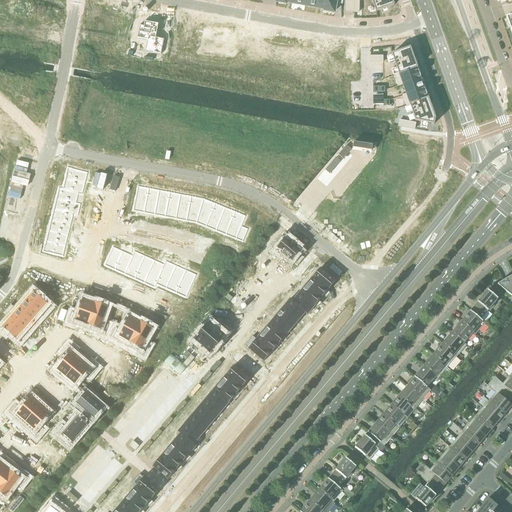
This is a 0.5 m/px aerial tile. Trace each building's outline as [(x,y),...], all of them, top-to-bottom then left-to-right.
[(306,0),(305,6),(319,8),(321,0),(306,0)] [(321,0),(319,8),(325,9),(324,11),(334,12),(336,3),(342,4),(342,0),(321,0)] [(371,0),(375,11),(375,12),(376,12),(393,6),(394,6),(394,5),(393,5),(391,0),(371,0)] [(345,1),(345,12),(354,13),(354,7),(354,3),(354,1),(345,1)] [(97,4),(95,20),(118,24),(121,9),(97,4)] [(139,25),(136,39),(147,41),(146,49),(153,50),(153,53),(161,55),(164,39),(156,38),(158,24),(144,21),(143,26),(139,25)] [(170,26),(167,45),(179,47),(177,57),(192,60),(195,45),(187,43),(189,33),(183,31),(184,29),(170,26)] [(121,31),(119,39),(131,41),(132,33),(121,31)] [(202,32),(200,43),(203,43),(201,51),(218,54),(216,65),(223,66),(226,51),(217,49),(219,38),(214,37),(214,34),(202,32)] [(115,38),(114,46),(129,49),(131,41),(119,39),(115,38)] [(232,42),(230,56),(242,59),(240,69),(255,72),(258,57),(250,55),(253,41),(239,39),(239,43),(232,42)] [(79,40),(75,61),(78,62),(78,66),(92,68),(93,62),(95,63),(98,48),(96,48),(96,42),(79,40)] [(267,44),(263,63),(264,63),(273,65),(272,68),(279,70),(288,71),(290,62),(289,62),(289,63),(282,61),(284,50),(283,50),(279,50),(280,46),(267,44)] [(392,54),(391,54),(392,55),(398,74),(399,74),(417,68),(417,67),(413,58),(414,58),(413,58),(410,49),(410,48),(409,48),(392,54)] [(323,69),(321,84),(337,85),(339,73),(356,73),(356,56),(333,56),(333,70),(323,69)] [(398,74),(394,75),(398,87),(402,85),(420,78),(420,77),(418,71),(417,68),(399,74),(398,74)] [(420,78),(402,85),(406,94),(406,95),(424,88),(420,78)] [(406,94),(402,95),(406,107),(410,105),(428,98),(427,98),(426,95),(424,89),(424,88),(406,95),(406,94)] [(428,98),(410,105),(413,114),(413,115),(415,120),(415,121),(416,121),(433,124),(434,124),(435,119),(435,118),(434,118),(431,109),(431,108),(428,99),(428,98)] [(124,125),(120,144),(135,147),(138,133),(146,135),(148,121),(136,119),(135,127),(124,125)] [(155,131),(151,150),(166,153),(168,139),(176,141),(179,127),(165,124),(163,132),(155,131)] [(185,134),(181,156),(196,159),(198,145),(206,147),(209,132),(195,130),(194,136),(185,134)] [(216,142),(213,162),(226,165),(229,151),(237,152),(239,138),(226,136),(224,144),(216,142)] [(390,136),(389,142),(403,145),(404,139),(390,136)] [(328,202),(316,216),(361,254),(427,176),(433,143),(407,138),(404,152),(407,153),(405,165),(352,227),(338,215),(341,213),(335,208),(328,202)] [(249,150),(241,168),(255,174),(261,161),(268,165),(275,148),(262,142),(257,154),(249,150)] [(280,158),(267,179),(280,187),(288,174),(296,180),(312,161),(302,153),(292,165),(280,158)] [(66,175),(65,179),(85,184),(87,173),(73,169),(67,167),(65,175),(66,175)] [(62,189),(78,193),(78,194),(82,195),(85,184),(65,179),(62,189)] [(138,186),(133,211),(144,213),(149,188),(138,186)] [(59,188),(56,199),(76,204),(76,203),(78,194),(78,193),(62,189),(59,188)] [(149,188),(144,213),(155,215),(159,190),(149,188)] [(159,190),(155,215),(165,217),(170,193),(159,190)] [(170,193),(165,217),(176,219),(181,195),(170,193)] [(181,195),(176,219),(186,221),(191,197),(181,195)] [(191,197),(186,221),(196,223),(204,199),(203,199),(191,197)] [(56,199),(53,209),(73,214),(73,215),(78,216),(79,212),(80,204),(76,203),(76,204),(56,199)] [(204,199),(196,223),(205,227),(215,204),(204,199)] [(215,204),(205,227),(215,231),(225,208),(215,204)] [(225,208),(215,231),(225,235),(235,212),(225,208)] [(53,209),(51,220),(71,225),(73,215),(73,214),(53,209)] [(235,212),(225,235),(236,239),(246,216),(235,212)] [(51,220),(48,230),(68,235),(71,225),(51,220)] [(48,230),(46,241),(65,246),(68,235),(48,230)] [(284,238),(273,252),(279,257),(282,254),(286,257),(286,256),(292,261),(300,251),(297,249),(298,247),(289,239),(288,241),(284,238)] [(44,244),(42,252),(48,253),(63,257),(65,246),(46,241),(45,244),(44,244)] [(113,247),(104,266),(115,270),(123,252),(113,247)] [(123,252),(115,270),(125,275),(133,256),(132,256),(123,252)] [(133,256),(125,275),(134,279),(145,256),(134,252),(132,256),(133,256)] [(145,256),(134,279),(144,284),(155,261),(145,256)] [(155,261),(144,284),(154,288),(156,285),(156,284),(164,265),(155,261)] [(164,265),(156,284),(156,285),(166,289),(176,266),(166,261),(164,265)] [(176,266),(166,289),(175,293),(186,270),(176,266)] [(320,268),(312,278),(328,291),(335,282),(320,268)] [(186,270),(175,293),(186,298),(196,275),(186,270)] [(498,285),(511,296),(511,295),(511,276),(508,279),(498,285)] [(312,278),(299,293),(315,306),(328,291),(312,278)] [(35,289),(25,301),(41,315),(42,317),(51,307),(39,297),(41,295),(35,289)] [(487,290),(470,311),(480,319),(489,310),(490,311),(494,306),(492,305),(498,299),(487,290)] [(292,301),(305,313),(307,315),(315,306),(299,293),(292,301)] [(72,312),(68,323),(74,326),(75,323),(87,328),(95,304),(95,303),(93,303),(94,301),(86,298),(86,300),(83,299),(77,314),(72,312)] [(290,299),(283,308),(298,321),(305,313),(292,301),(290,299)] [(25,301),(17,309),(33,324),(34,323),(41,315),(25,301)] [(95,304),(87,328),(98,332),(97,334),(104,336),(108,325),(102,323),(108,307),(95,302),(95,303),(95,304)] [(283,308),(276,316),(291,329),(298,321),(283,308)] [(17,309),(9,318),(28,334),(36,325),(34,323),(33,324),(17,309)] [(61,309),(57,320),(64,322),(68,311),(61,309)] [(470,311),(461,322),(473,333),(475,335),(485,323),(480,319),(470,311)] [(244,315),(236,324),(241,328),(249,319),(244,315)] [(116,328),(110,338),(127,348),(128,346),(128,345),(141,323),(140,323),(139,322),(140,320),(133,316),(132,318),(129,317),(121,331),(116,328)] [(276,316),(269,324),(284,337),(291,329),(276,316)] [(9,318),(0,328),(0,329),(6,335),(8,333),(19,343),(21,341),(28,334),(9,318)] [(262,319),(257,326),(263,331),(269,324),(262,319)] [(141,323),(128,345),(128,346),(139,351),(137,353),(144,357),(149,347),(144,344),(153,329),(141,322),(140,323),(141,323)] [(205,326),(201,330),(218,345),(222,341),(221,340),(228,332),(221,325),(218,329),(209,322),(206,326),(205,326)] [(461,322),(451,333),(464,343),(473,333),(461,322)] [(256,339),(256,340),(271,353),(284,337),(269,324),(263,331),(256,339)] [(194,340),(188,346),(204,360),(209,354),(213,349),(214,350),(218,345),(201,330),(197,335),(197,336),(194,340)] [(464,343),(451,333),(442,344),(457,356),(466,345),(464,343)] [(252,336),(244,346),(263,362),(271,353),(256,340),(256,339),(252,336)] [(232,339),(227,345),(231,347),(235,342),(232,339)] [(21,341),(19,343),(18,345),(25,351),(28,347),(21,341)] [(66,357),(56,370),(57,371),(56,373),(62,378),(64,376),(65,378),(82,358),(73,351),(74,349),(69,344),(61,353),(66,357)] [(442,344),(433,355),(447,367),(457,356),(442,344)] [(433,355),(423,366),(436,377),(438,379),(447,367),(433,355)] [(82,358),(65,378),(67,379),(65,381),(71,386),(73,384),(75,386),(85,373),(90,377),(97,368),(92,364),(91,366),(82,358)] [(118,365),(113,370),(124,379),(128,374),(118,365)] [(94,387),(111,372),(106,366),(89,382),(94,387)] [(234,366),(226,375),(241,388),(249,379),(234,366)] [(427,387),(436,377),(423,366),(414,377),(426,388),(427,387)] [(226,375),(213,390),(228,404),(241,388),(226,375)] [(503,384),(502,384),(511,392),(511,378),(509,376),(503,384)] [(431,391),(427,387),(426,388),(414,377),(407,386),(423,400),(431,391)] [(511,392),(502,384),(503,384),(494,377),(487,386),(495,392),(511,406),(511,405),(511,392)] [(407,386),(399,395),(415,409),(419,413),(421,410),(417,407),(423,400),(407,386)] [(213,390),(206,399),(221,412),(228,404),(213,390)] [(511,406),(495,392),(489,400),(505,414),(511,406)] [(77,402),(76,403),(90,416),(88,418),(92,421),(94,419),(94,418),(103,408),(85,393),(77,402)] [(391,405),(407,418),(411,421),(413,419),(409,416),(415,409),(399,395),(391,405)] [(15,405),(8,414),(22,426),(40,405),(39,404),(40,402),(34,397),(33,399),(31,397),(20,409),(15,405)] [(206,399),(199,407),(214,420),(221,412),(206,399)] [(489,400),(482,408),(498,421),(505,414),(489,400)] [(40,405),(22,426),(36,439),(44,430),(39,426),(50,414),(48,412),(49,410),(43,405),(42,407),(40,405)] [(401,425),(407,418),(391,405),(383,414),(400,427),(401,425)] [(199,407),(192,415),(207,428),(214,420),(199,407)] [(482,408),(475,416),(492,429),(498,421),(482,408)] [(400,427),(383,414),(376,423),(396,440),(397,438),(394,435),(400,427)] [(192,415),(185,423),(200,437),(207,428),(192,415)] [(485,437),(492,429),(475,416),(469,423),(485,437)] [(62,425),(54,434),(69,447),(88,426),(77,417),(67,429),(62,425)] [(185,423),(177,432),(180,434),(193,445),(194,444),(200,437),(185,423)] [(376,423),(368,432),(378,441),(384,446),(390,439),(393,441),(395,439),(396,440),(376,423)] [(469,423),(462,431),(478,445),(485,437),(469,423)] [(462,431),(456,439),(472,453),(478,445),(462,431)] [(374,445),(378,441),(368,432),(355,448),(370,460),(379,449),(374,445)] [(180,434),(173,442),(189,455),(196,446),(194,444),(193,445),(180,434)] [(456,439),(449,447),(465,460),(472,453),(456,439)] [(139,446),(133,441),(129,446),(135,451),(139,446)] [(173,442),(160,457),(176,470),(189,455),(173,442)] [(449,447),(443,455),(459,468),(465,460),(449,447)] [(443,455),(436,462),(452,476),(459,468),(443,455)] [(0,483),(13,467),(0,456),(0,483)] [(160,457),(152,467),(168,480),(176,470),(160,457)] [(345,458),(328,479),(338,487),(356,467),(345,458)] [(445,484),(452,476),(436,462),(430,470),(429,470),(445,484)] [(0,493),(5,498),(16,484),(21,488),(28,478),(32,473),(26,469),(26,468),(24,467),(18,463),(14,468),(13,467),(0,483),(0,493)] [(445,484),(429,470),(430,470),(422,463),(414,472),(428,483),(438,492),(445,484)] [(139,474),(131,484),(135,487),(151,500),(159,491),(139,474)] [(343,491),(338,487),(328,479),(319,490),(331,500),(333,502),(343,491)] [(438,492),(428,483),(425,488),(420,484),(410,495),(425,507),(438,492)] [(135,487),(122,502),(133,511),(140,511),(151,500),(135,487)] [(340,489),(343,491),(351,498),(353,495),(345,488),(344,490),(341,487),(340,489)] [(309,501),(322,511),(327,511),(335,504),(333,502),(331,500),(319,490),(309,501)] [(8,510),(10,511),(13,511),(24,500),(19,496),(16,500),(8,510)] [(492,511),(497,506),(488,498),(476,511),(492,511)] [(321,511),(322,511),(309,501),(300,511),(321,511)] [(54,502),(45,511),(60,511),(63,510),(64,509),(54,502)] [(133,511),(122,502),(115,510),(116,511),(133,511)]
